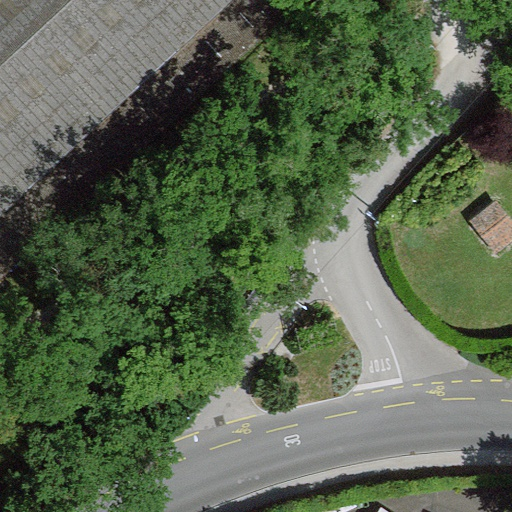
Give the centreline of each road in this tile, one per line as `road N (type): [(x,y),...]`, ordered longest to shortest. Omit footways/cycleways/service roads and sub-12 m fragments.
road 1 (residential): [(414,420),(402,369),(352,273),(346,243),(361,194),(511,24)]
road 2 (tertiary): [(109,510),(257,453),(414,420)]
